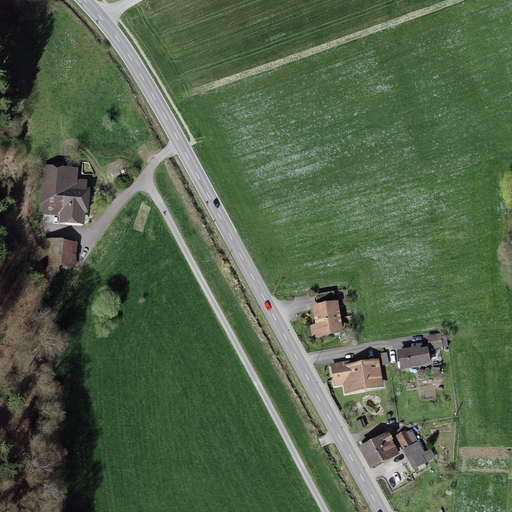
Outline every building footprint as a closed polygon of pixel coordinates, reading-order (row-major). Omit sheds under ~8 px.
[(87,176),(46,169),(41,202),(65,206),(64,218),(79,220),(87,176)] [(76,244),(51,242),(49,263),(74,266),(76,244)] [(316,304),(322,334),(340,330),(334,300),(316,304)] [(441,334),(429,336),(431,349),(444,347),(441,334)] [(427,349),(401,353),(404,369),(429,365),(427,349)] [(349,364),(334,366),(336,384),(352,382),(353,389),(380,385),(377,365),(349,368),(349,364)] [(413,430),(399,437),(414,468),(432,459),(428,451),(424,453),(413,430)] [(396,454),(383,431),(361,444),(374,466),(396,454)]
